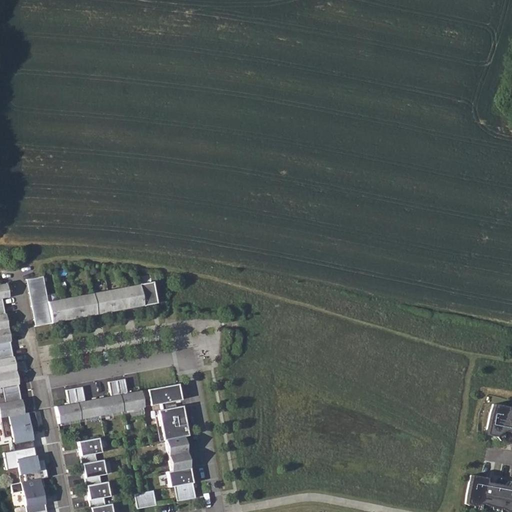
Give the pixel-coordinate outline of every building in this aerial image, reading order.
[(41,276),(26,280),(35,326),(51,323),(142,305),(142,306),(156,303),(152,282),(137,284),(138,285),(47,303),(41,276)] [(8,297),(5,283),(0,284),(0,387),(1,388),(4,402),(0,403),(0,417),(23,413),(1,299),(8,297)] [(81,387),(65,390),(68,405),(54,407),(57,423),(142,407),(139,391),(126,394),(123,379),(107,382),(110,397),(84,401),(81,387)] [(177,384),(139,391),(142,407),(180,400),(177,384)] [(488,415),(485,434),(495,437),(503,431),(508,432),(511,435),(511,410),(507,411),(506,407),(491,404),(488,415)] [(187,436),(181,406),(157,411),(162,441),(164,440),(170,471),(166,472),(169,487),(173,486),(176,501),(194,498),(182,436),(187,436)] [(23,413),(0,417),(0,426),(2,437),(9,436),(12,450),(1,452),(5,469),(21,466),(23,481),(9,484),(11,493),(20,491),(24,511),(44,511),(40,486),(42,486),(40,478),(46,477),(42,459),(34,461),(29,432),(37,431),(33,411),(23,413)] [(77,442),(89,511),(111,511),(110,504),(104,505),(102,498),(108,496),(105,482),(99,483),(98,475),(104,474),(101,460),(95,461),(94,454),(100,452),(97,438),(83,440),(77,442)] [(465,504),(472,506),(481,504),(488,506),(493,508),(500,509),(505,511),(511,511),(511,483),(508,481),(505,486),(485,482),(485,478),(469,475),(465,504)] [(152,491),(133,494),(136,509),(155,505),(152,491)]
